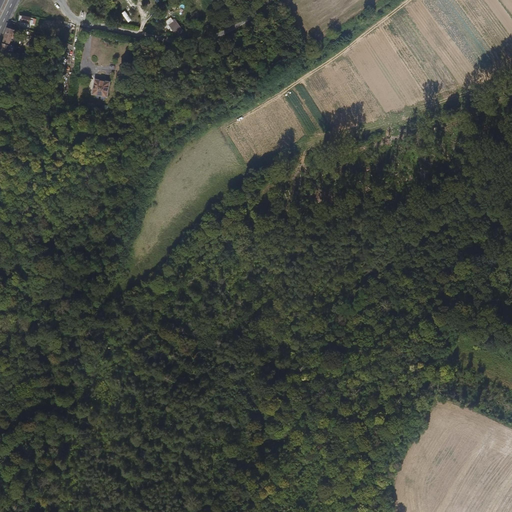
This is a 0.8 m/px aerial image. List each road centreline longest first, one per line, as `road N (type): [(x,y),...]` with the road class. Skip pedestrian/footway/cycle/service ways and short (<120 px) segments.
road 1 (track): [(102,297),(260,416),(349,308),(424,247),(452,238),(484,241),(511,264)]
road 2 (track): [(102,297),(155,150),(256,93),(389,0)]
road 3 (unclassified): [(271,0),(220,34),(182,40),(83,21),(66,9)]
